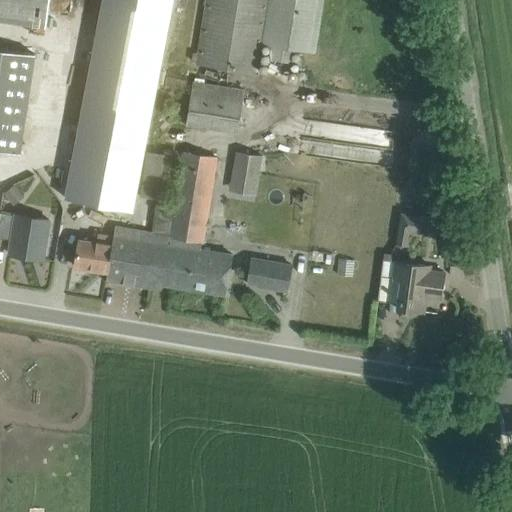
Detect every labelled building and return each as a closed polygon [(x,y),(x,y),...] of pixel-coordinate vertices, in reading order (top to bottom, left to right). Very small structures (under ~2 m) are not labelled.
[(0,0),(0,18),(44,23),(45,0),(0,0)] [(103,0),(66,197),(133,210),(172,0),(103,0)] [(207,0),(197,63),(258,73),(262,44),(272,46),(270,59),(291,62),(293,49),(316,52),(323,0),(207,0)] [(0,150),(22,154),(36,54),(0,48),(0,150)] [(187,89),(188,81),(183,80),(184,79),(167,76),(164,87),(182,89),(182,88),(187,89)] [(238,133),(244,89),(192,82),(188,113),(181,112),(180,124),(187,125),(186,126),(238,133)] [(203,242),(217,156),(185,150),(174,213),(156,210),(153,233),(156,233),(146,287),(154,289),(155,283),(226,295),(233,254),(200,249),(202,242),(203,242)] [(238,152),(234,172),(258,176),(261,156),(238,152)] [(419,235),(422,216),(402,213),(397,246),(408,248),(411,233),(419,235)] [(16,214),(10,254),(42,259),(49,220),(16,214)] [(444,224),(446,235),(462,233),(460,222),(444,224)] [(156,233),(153,233),(116,227),(114,237),(99,234),(98,242),(80,239),(78,247),(75,267),(108,272),(106,281),(146,287),(156,233)] [(462,233),(446,235),(450,264),(466,261),(462,233)] [(288,290),(292,265),(253,258),(248,284),(288,290)] [(442,298),(445,272),(430,270),(430,265),(397,260),(395,278),(402,279),(398,308),(424,311),(426,296),(442,298)]
